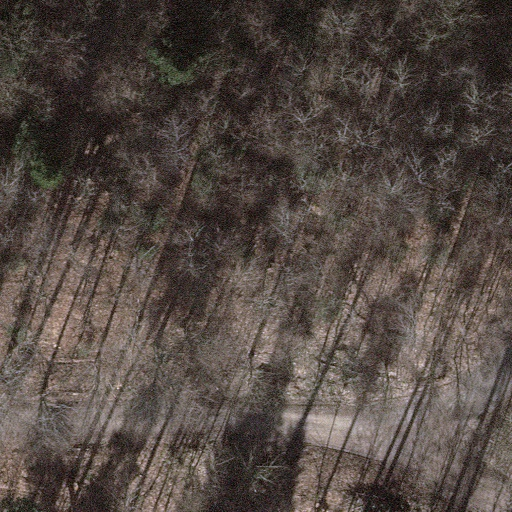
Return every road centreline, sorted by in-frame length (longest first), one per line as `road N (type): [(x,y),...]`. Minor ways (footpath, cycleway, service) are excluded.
road 1 (track): [(371,451),(248,429),(0,431)]
road 2 (track): [(511,374),(487,399),(371,451)]
road 3 (track): [(500,511),(371,451)]
